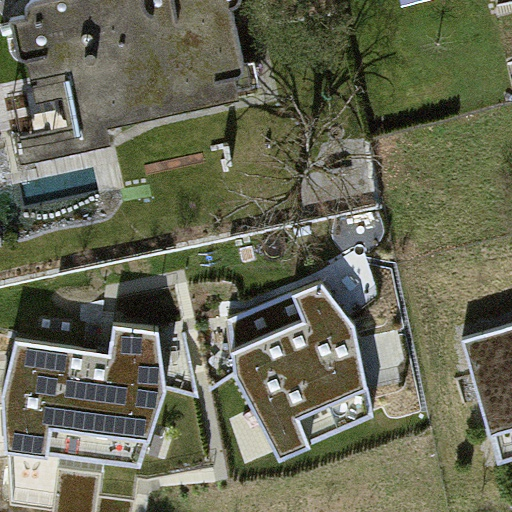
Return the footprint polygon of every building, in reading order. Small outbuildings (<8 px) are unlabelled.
[(30,0),(29,1),(28,7),(28,12),(15,17),(20,46),(22,49),(26,50),(35,96),(61,91),(67,117),(13,129),(18,154),(110,134),(107,115),(240,88),(236,67),(239,66),(242,64),(244,59),(244,54),(233,0),(30,0)] [(304,315),(235,343),(237,370),(280,445),(371,404),(354,317),(324,279),(296,292),(304,315)] [(160,325),(115,317),(110,346),(18,333),(3,381),(2,434),(135,454),(167,380),(160,325)] [(511,321),(465,335),(501,457),(511,453),(511,321)] [(84,465),(83,511),(145,511),(146,466),(84,465)]
